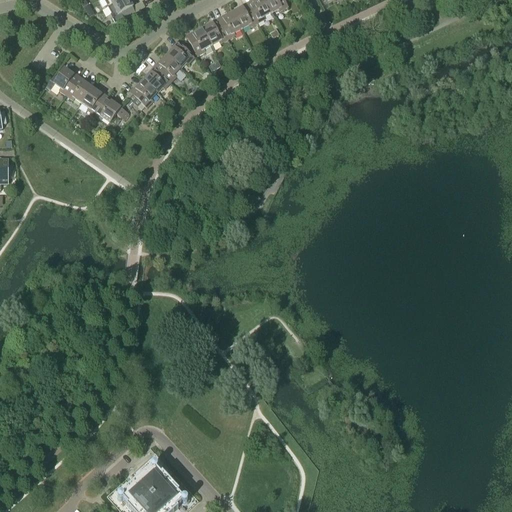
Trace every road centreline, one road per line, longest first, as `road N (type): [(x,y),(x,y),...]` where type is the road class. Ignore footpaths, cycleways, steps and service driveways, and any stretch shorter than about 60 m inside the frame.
road 1 (residential): [(63,511),(79,486),(141,432),(156,435),(226,511)]
road 2 (residential): [(173,22),(119,53),(36,6),(0,8)]
